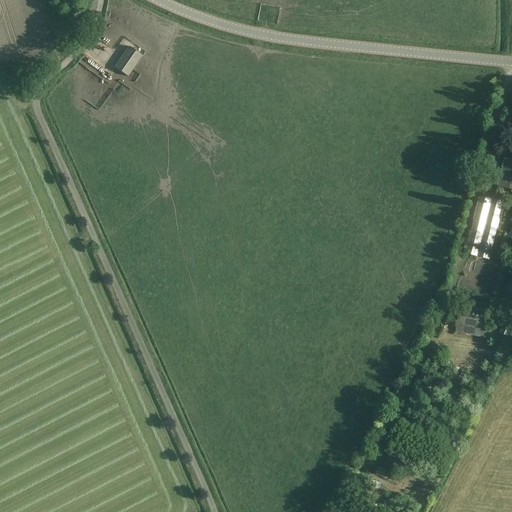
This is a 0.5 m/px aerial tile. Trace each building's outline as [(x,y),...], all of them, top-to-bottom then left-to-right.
[(261,17),(272,19),(276,5),(265,2),(261,17)] [(114,68),(127,77),(142,56),(129,47),(114,68)] [(511,161),(506,160),(500,185),(511,188),(511,190),(511,192),(511,161)] [(480,197),(470,236),(465,255),(489,260),(504,203),(480,197)] [(487,339),(491,315),(461,309),(457,333),(487,339)] [(501,334),(511,338),(511,322),(507,320),(501,334)]
